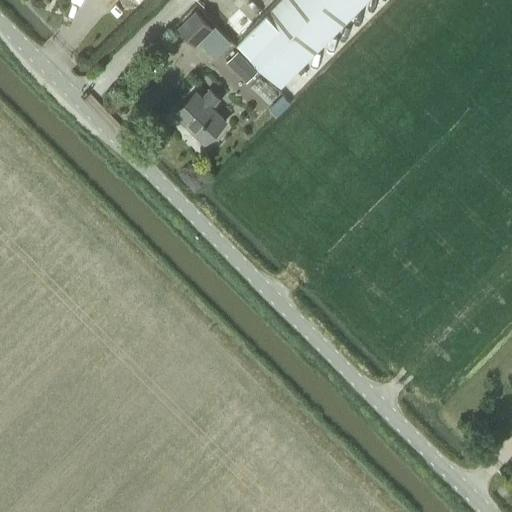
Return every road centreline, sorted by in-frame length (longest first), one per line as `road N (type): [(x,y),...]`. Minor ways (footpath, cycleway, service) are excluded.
road 1 (unclassified): [(488,511),(0,22)]
road 2 (unknown): [(81,103),(195,0)]
